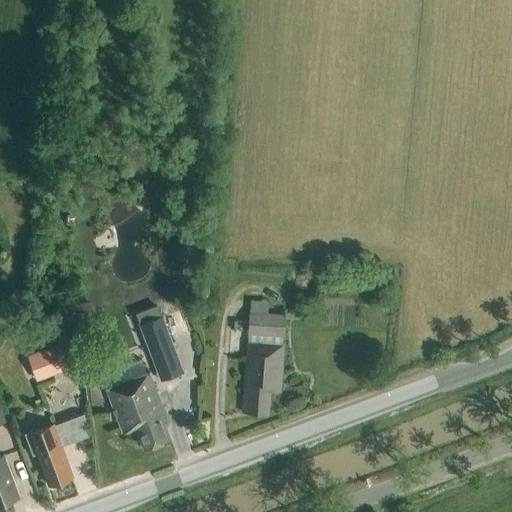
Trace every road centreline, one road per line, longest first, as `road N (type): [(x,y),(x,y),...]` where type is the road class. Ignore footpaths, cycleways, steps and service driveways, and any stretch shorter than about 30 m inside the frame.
road 1 (secondary): [(91,511),(511,357)]
road 2 (unclassified): [(323,511),(511,442)]
